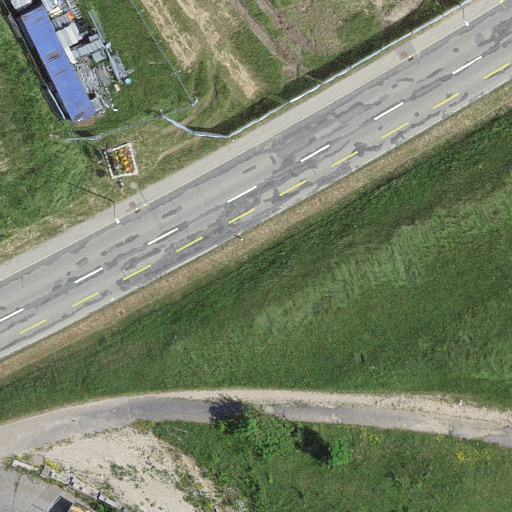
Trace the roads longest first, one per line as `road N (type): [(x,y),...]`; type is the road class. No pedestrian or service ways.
road 1 (primary): [(0,318),(511,31)]
road 2 (track): [(0,445),(73,408),(368,404),(511,436)]
